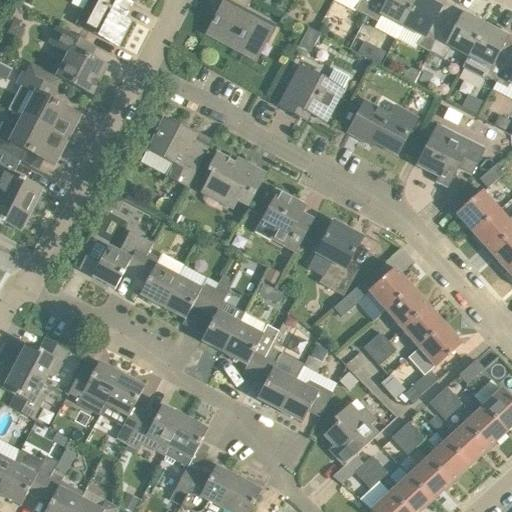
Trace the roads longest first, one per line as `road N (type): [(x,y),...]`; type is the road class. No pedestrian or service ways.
road 1 (residential): [(511,348),(407,230),(135,74)]
road 2 (residential): [(311,511),(247,456),(207,394),(20,282)]
road 3 (residential): [(20,282),(135,74)]
